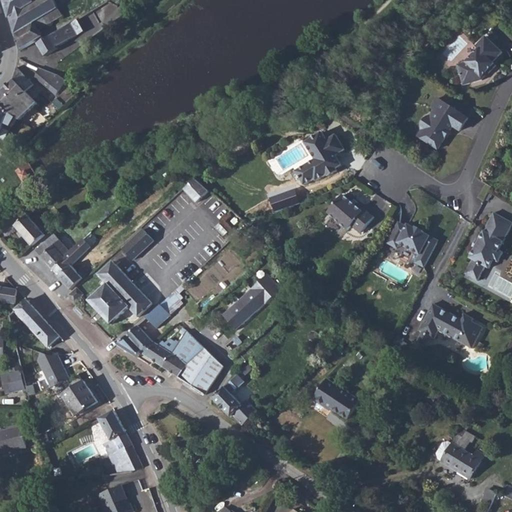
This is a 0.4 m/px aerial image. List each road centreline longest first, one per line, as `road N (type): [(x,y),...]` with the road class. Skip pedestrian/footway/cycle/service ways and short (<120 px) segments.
road 1 (residential): [(355,511),(179,398),(162,392),(124,401)]
road 2 (residential): [(388,162),(433,188),(459,189),(511,85)]
road 3 (tertiary): [(0,254),(85,340),(124,401)]
road 4 (unknown): [(405,330),(469,218),(459,189)]
road 5 (tertiary): [(124,401),(173,511)]
